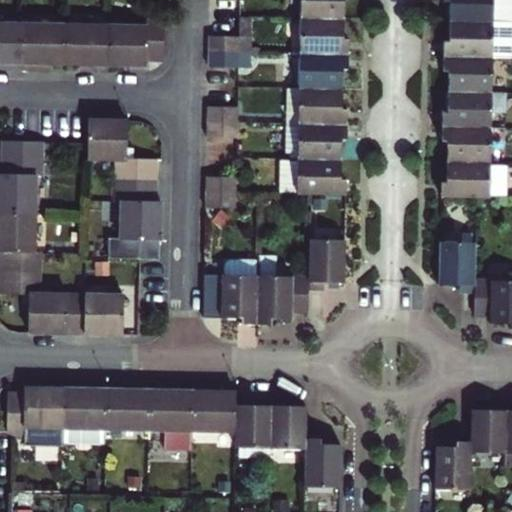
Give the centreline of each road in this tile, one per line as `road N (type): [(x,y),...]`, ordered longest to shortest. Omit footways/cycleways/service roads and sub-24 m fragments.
road 1 (residential): [(386,326),(396,0)]
road 2 (residential): [(181,359),(187,93)]
road 3 (residential): [(187,93),(0,92)]
road 4 (residential): [(0,355),(181,359)]
road 5 (residential): [(181,359),(331,362)]
